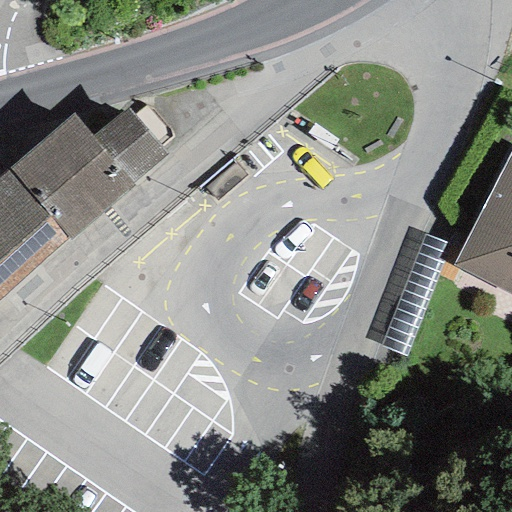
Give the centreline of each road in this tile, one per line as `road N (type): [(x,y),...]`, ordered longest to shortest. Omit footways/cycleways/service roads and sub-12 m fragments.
road 1 (residential): [(434,0),(448,28),(447,117),(347,353),(322,446),(318,511)]
road 2 (residential): [(341,0),(323,53),(0,325)]
road 3 (residential): [(0,101),(215,43),(306,0)]
